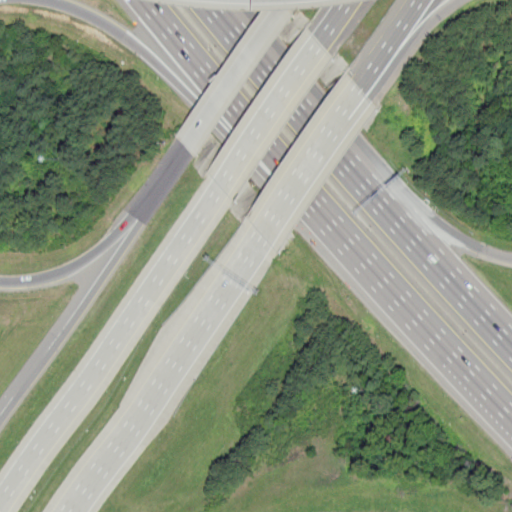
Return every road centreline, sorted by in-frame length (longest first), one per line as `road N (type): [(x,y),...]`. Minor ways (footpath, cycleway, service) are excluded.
road 1 (motorway): [(390,44),(414,37),(458,0),(504,256),(445,231),(358,171)]
road 2 (motorway): [(220,187),(0,511)]
road 3 (motorway): [(277,162),(511,418)]
road 4 (motorway): [(69,511),(261,233)]
road 5 (motorway): [(163,184),(0,426)]
road 6 (motorway): [(45,0),(128,38),(256,160)]
road 7 (motorway): [(511,342),(358,171)]
road 8 (motorway): [(358,171),(209,0)]
road 9 (motorway): [(144,0),(277,162)]
road 10 (motorway): [(163,184),(118,236),(81,263),(44,279),(0,280)]
road 11 (motorway): [(289,0),(190,148)]
